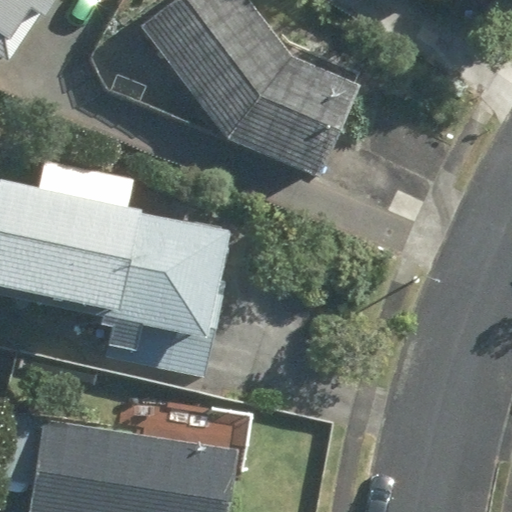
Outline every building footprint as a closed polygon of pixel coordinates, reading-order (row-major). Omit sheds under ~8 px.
[(0,0),(0,45),(11,53),(30,20),(45,29),(61,0),(0,0)] [(233,0),(162,0),(132,22),(216,138),(315,182),(353,95),(278,62),(233,0)] [(416,0),(432,10),(438,0),(416,0)] [(0,298),(113,320),(105,360),(203,378),(230,237),(123,217),(130,181),(45,165),(40,191),(0,183),(0,298)] [(222,511),(232,456),(40,425),(26,511),(222,511)]
